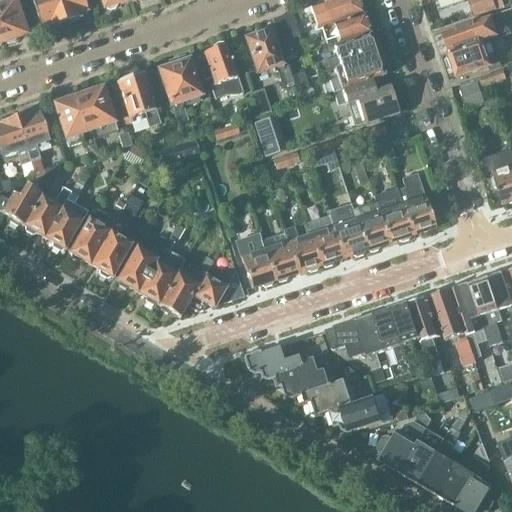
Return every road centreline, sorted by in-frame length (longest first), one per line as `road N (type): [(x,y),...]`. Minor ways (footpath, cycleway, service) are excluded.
road 1 (residential): [(169,367),(184,348),(206,339),(478,248)]
road 2 (tertiary): [(415,511),(169,367)]
road 3 (residential): [(0,87),(260,0)]
road 4 (residential): [(397,0),(478,248)]
road 5 (tertiary): [(169,367),(0,270)]
